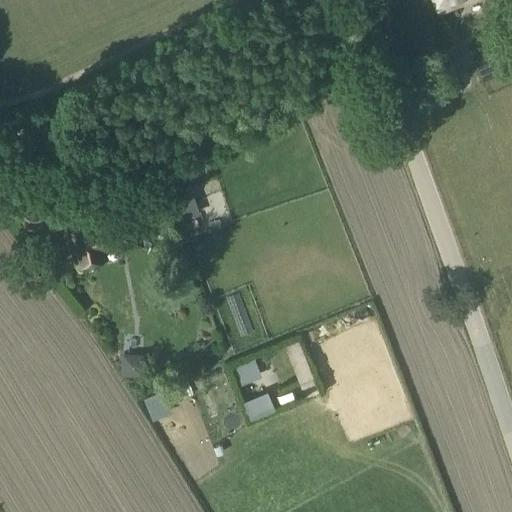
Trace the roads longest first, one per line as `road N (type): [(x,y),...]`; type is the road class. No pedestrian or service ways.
road 1 (unclassified): [(511,441),(364,0)]
road 2 (track): [(21,129),(148,151),(198,147),(307,85),(368,25)]
